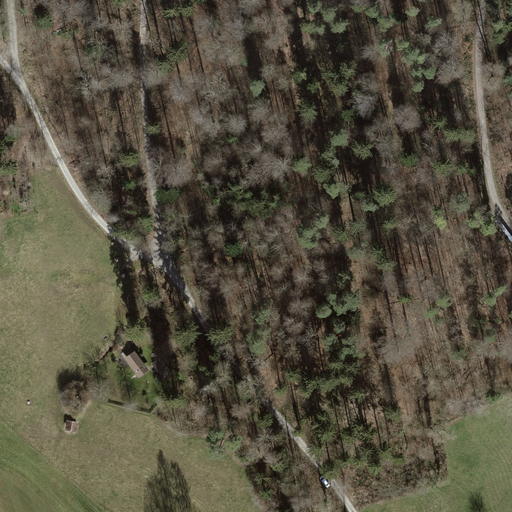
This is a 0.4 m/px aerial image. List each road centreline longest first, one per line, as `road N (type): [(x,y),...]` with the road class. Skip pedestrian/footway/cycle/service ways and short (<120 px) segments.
road 1 (track): [(164,261),(351,511)]
road 2 (track): [(145,0),(143,113),(164,261)]
road 3 (track): [(18,76),(63,172),(90,209),(164,261)]
road 4 (track): [(486,0),(476,53),(496,206),(511,226)]
